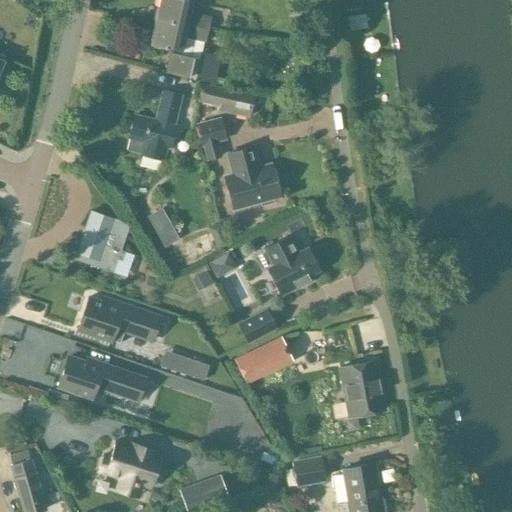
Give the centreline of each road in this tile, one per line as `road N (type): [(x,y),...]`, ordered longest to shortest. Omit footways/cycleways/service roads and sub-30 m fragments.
road 1 (residential): [(419,511),(372,307),(323,0)]
road 2 (unclassified): [(35,173),(79,0)]
road 3 (unclassified): [(0,308),(35,173)]
